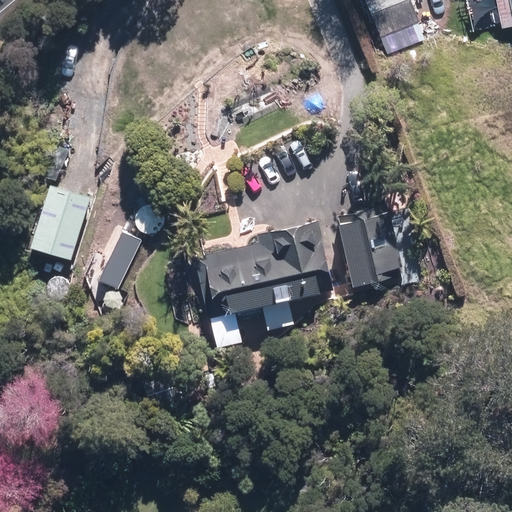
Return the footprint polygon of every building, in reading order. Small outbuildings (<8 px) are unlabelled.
[(417,41),(410,23),(421,18),(414,0),(369,0),(383,34),(388,32),(395,51),(417,41)] [(32,241),(73,255),(94,194),(53,180),(32,241)] [(152,190),(133,198),(140,214),(159,206),(152,190)] [(387,201),(341,211),(356,281),(403,270),(387,201)] [(335,284),(320,217),(275,226),(280,249),(210,264),(220,308),(239,304),(242,315),(266,310),(264,300),(335,284)]
